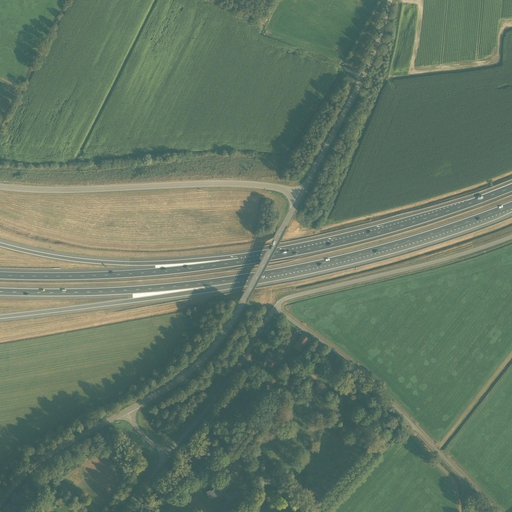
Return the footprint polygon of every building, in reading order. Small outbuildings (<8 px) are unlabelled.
[(295,330),(290,326),(271,353),(269,352),(266,355),(266,356),(264,360),(266,361),(264,363),(271,368),(273,364),(274,364),(275,362),(274,361),(295,330)] [(302,334),(293,347),(300,352),(309,339),(302,334)] [(248,466),(244,472),(248,475),(252,470),(248,466)] [(209,500),(223,495),(228,499),(222,507),(228,511),(241,495),(235,490),(231,495),(225,491),(237,476),(231,471),(218,487),(206,492),(209,500)] [(58,499),(55,504),(62,507),(65,503),(58,499)]
